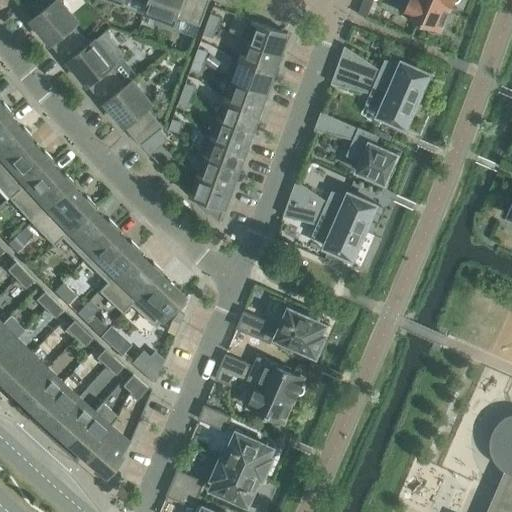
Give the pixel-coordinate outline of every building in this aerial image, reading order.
[(66,62),(68,60),(89,44),(73,25),(78,21),(60,0),(54,0),(31,19),(66,62)] [(200,24),(209,0),(149,0),(148,3),(145,11),(175,21),(177,16),(200,24)] [(369,0),(362,0),(358,12),(367,16),(373,2),(369,0)] [(399,0),(398,3),(397,6),(399,9),(402,12),(404,13),(428,23),(427,27),(429,30),(432,32),(436,31),(438,28),(440,29),(450,6),(435,0),(399,0)] [(221,17),(211,13),(207,24),(217,28),(221,17)] [(288,32),(247,18),(240,38),(247,41),(280,53),(288,32)] [(203,34),(213,38),(217,28),(207,24),(203,34)] [(103,103),(105,101),(125,85),(110,66),(124,55),(105,32),(96,39),(95,38),(89,44),(68,60),(103,103)] [(280,53),(247,41),(240,60),(273,72),(280,53)] [(429,72),(402,60),(400,64),(386,61),(382,70),(345,46),(338,65),(418,100),(429,72)] [(208,52),(198,48),(194,58),(205,62),(208,52)] [(191,69),(201,73),(205,62),(194,58),(191,69)] [(233,79),(267,91),(273,72),(240,60),(233,79)] [(378,115),(406,127),(418,100),(338,65),(331,83),(372,93),(368,102),(380,111),(378,115)] [(141,145),(142,144),(152,136),(161,129),(163,127),(147,107),(152,104),(132,79),(125,85),(105,101),(141,145)] [(267,91),(233,79),(226,98),(260,110),(267,91)] [(196,87),(185,83),(182,93),(192,97),(196,87)] [(178,104),(188,107),(192,97),(182,93),(178,104)] [(219,117),(253,129),(260,110),(226,98),(219,117)] [(0,120),(8,114),(11,111),(3,102),(0,104),(0,120)] [(385,182),(397,154),(374,144),(377,136),(321,111),(314,130),(355,139),(348,154),(361,162),(358,170),(385,182)] [(0,120),(0,162),(29,138),(32,135),(24,126),(21,128),(8,114),(0,120)] [(253,129),(219,117),(212,137),(246,149),(253,129)] [(179,133),(183,122),(172,119),(169,129),(179,133)] [(169,139),(161,129),(152,136),(160,146),(169,139)] [(198,153),(205,156),(239,168),(246,149),(212,137),(205,134),(198,153)] [(142,144),(150,154),(160,146),(152,136),(142,144)] [(0,187),(9,197),(50,161),(53,159),(44,149),(41,152),(29,138),(0,162),(0,187)] [(239,168),(205,156),(198,175),(232,187),(239,168)] [(74,181),(65,172),(62,175),(50,161),(9,197),(31,221),(71,184),(74,181)] [(191,195),(219,222),(232,187),(198,175),(191,195)] [(376,204),(349,192),(347,195),(333,192),(328,202),(296,180),(289,198),(364,231),(376,204)] [(62,236),(92,207),(95,204),(86,195),(84,198),(71,184),(31,221),(53,244),(62,236)] [(325,246),(352,258),(364,231),(289,198),(283,216),(319,224),(314,234),(327,242),(325,246)] [(84,259),(114,229),(117,227),(108,218),(106,220),(92,207),(62,236),(84,259)] [(107,281),(137,251),(139,248),(131,240),(128,243),(114,229),(84,259),(107,281)] [(28,241),(19,232),(8,243),(16,252),(28,241)] [(98,290),(122,312),(130,303),(159,273),(162,270),(153,261),(150,264),(137,251),(107,281),(98,290)] [(40,258),(32,266),(39,273),(47,266),(40,258)] [(15,261),(6,269),(16,279),(24,271),(15,261)] [(25,288),(33,280),(24,271),(16,279),(25,288)] [(130,303),(155,326),(172,306),(175,308),(183,299),(181,297),(183,295),(159,273),(130,303)] [(65,283),(56,292),(67,304),(76,294),(65,283)] [(44,291),(35,299),(45,308),(53,300),(44,291)] [(54,318),(63,309),(53,300),(45,308),(54,318)] [(86,320),(97,309),(88,301),(78,312),(86,320)] [(325,323),(293,309),(294,307),(288,304),(279,325),(281,326),(277,336),(316,354),(325,333),(321,332),(325,323)] [(244,311),(237,328),(238,328),(246,332),(270,342),(275,330),(273,329),(275,325),(244,311)] [(73,320),(65,328),(75,337),(83,329),(73,320)] [(0,323),(0,353),(16,338),(1,323),(0,323)] [(121,334),(110,325),(101,335),(111,345),(121,334)] [(238,328),(231,345),(239,349),(246,332),(238,328)] [(84,346),(92,338),(83,329),(75,337),(84,346)] [(0,353),(0,378),(3,381),(31,353),(16,338),(0,353)] [(104,348),(96,357),(105,366),(113,357),(104,348)] [(46,367),(31,353),(3,381),(19,396),(46,367)] [(250,365),(226,354),(221,366),(294,399),(297,393),(301,394),(304,392),(305,388),(305,385),(302,382),(304,376),(268,360),(265,359),(262,359),(259,360),(256,363),(255,366),(254,368),(249,366),(250,365)] [(115,375),(123,366),(113,357),(105,366),(115,375)] [(243,402),(246,404),(249,405),(272,416),(271,420),(273,422),(277,424),(280,423),(282,420),(285,421),(294,399),(221,366),(215,378),(239,389),(240,387),(244,390),(243,392),(242,395),(241,398),(243,402)] [(62,382),(46,367),(19,396),(34,411),(62,382)] [(122,385),(129,392),(140,380),(132,374),(122,385)] [(136,400),(147,387),(140,380),(129,392),(128,393),(136,400)] [(77,397),(62,382),(34,411),(51,426),(77,397)] [(51,426),(67,441),(93,411),(77,397),(51,426)] [(67,441),(83,455),(109,425),(117,416),(101,402),(93,411),(67,441)] [(204,405),(198,419),(225,430),(231,417),(204,405)] [(511,511),(511,414),(511,415),(508,416),(507,417),(505,418),(503,420),(501,421),(500,423),(498,424),(497,426),(496,428),(495,430),(493,434),(492,436),(492,438),(491,440),(491,442),(491,444),(491,447),(492,449),(492,451),(493,453),(494,455),(495,457),(496,459),(497,461),(498,462),(500,464),(501,466),(505,468),(508,470),(490,511),(511,511)] [(83,455),(104,472),(119,454),(116,451),(126,439),(109,425),(83,455)] [(269,456),(272,447),(241,433),(242,431),(235,428),(226,449),(228,450),(225,458),(224,459),(260,475),(259,476),(263,478),(264,476),(263,476),(271,458),(272,459),(272,457),(269,456)] [(248,506),(257,486),(255,485),(259,476),(260,475),(224,459),(225,458),(221,457),(220,458),(221,459),(213,476),(212,476),(212,477),(215,479),(212,488),(243,502),(242,504),(248,506)] [(204,481),(178,470),(172,483),(198,494),(204,481)] [(167,495),(193,507),(198,494),(172,483),(167,495)]
